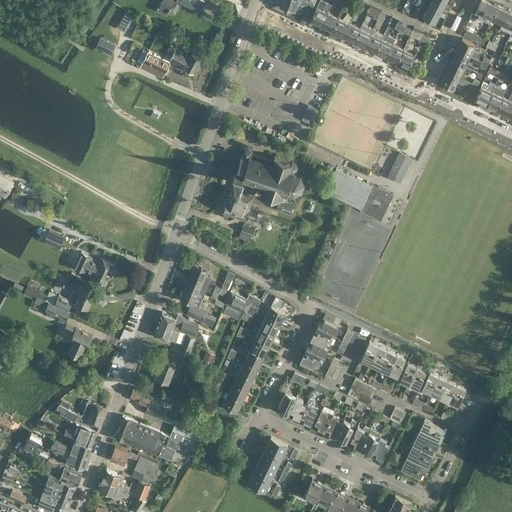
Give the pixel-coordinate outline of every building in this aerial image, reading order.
[(162,0),(161,3),(159,2),(156,8),(158,9),(158,10),(166,14),(175,0),(176,0),(198,11),(203,0),(162,0)] [(304,12),(309,2),(304,0),(281,0),(281,4),(295,9),(304,12)] [(440,12),(446,2),(442,0),(431,0),(429,6),(440,12)] [(488,16),(493,4),(485,0),(481,0),(475,13),(481,15),(482,13),(488,16)] [(309,2),(304,12),(309,15),(315,4),(309,2)] [(328,12),(332,4),(327,2),(323,9),(317,6),(311,18),(322,24),(328,12)] [(499,21),(504,9),(493,4),(488,16),(499,21)] [(435,23),(440,12),(429,6),(423,16),(435,23)] [(507,32),(511,22),(511,12),(504,9),(499,21),(503,23),(500,28),(507,32)] [(333,29),(339,17),(328,12),(322,24),(333,29)] [(350,22),(353,16),(348,14),(343,19),(339,17),(333,29),(344,34),(350,22)] [(355,40),(361,27),(350,22),(344,34),(355,40)] [(365,45),(373,28),(363,23),(361,27),(355,40),(365,45)] [(376,50),(382,38),(384,34),(373,28),(365,45),(376,50)] [(421,40),(424,34),(413,29),(410,35),(421,40)] [(480,43),(483,38),(465,29),(463,35),(480,43)] [(167,35),(161,31),(158,36),(165,39),(167,35)] [(393,43),(395,38),(388,35),(386,40),(382,38),(376,50),(387,55),(393,43)] [(104,49),(112,52),(115,44),(100,38),(96,48),(103,51),(104,49)] [(470,55),(475,44),(463,38),(457,49),(470,55)] [(409,66),(415,53),(411,52),(414,46),(407,42),(404,48),(398,61),(409,66)] [(398,61),(404,48),(393,43),(387,55),(398,61)] [(190,57),(170,45),(164,56),(194,72),(201,59),(192,54),(190,57)] [(465,66),(470,55),(457,49),(452,60),(465,66)] [(162,77),(169,62),(148,52),(141,67),(162,77)] [(459,76),(465,66),(452,60),(447,70),(459,76)] [(473,83),(459,76),(447,70),(442,81),(454,87),(457,81),(471,87),(468,94),(473,96),(478,86),(473,83)] [(486,103),(495,85),(496,83),(490,80),(487,88),(481,85),(475,98),(486,103)] [(497,108),(503,96),(504,93),(499,90),(500,88),(495,85),(486,103),(497,108)] [(508,114),(511,104),(511,92),(508,99),(503,96),(497,108),(508,114)] [(273,159),(251,152),(252,150),(245,148),(242,155),(241,155),(236,171),(234,170),(230,180),(238,183),(237,185),(254,191),(256,186),(262,188),(261,192),(279,198),(276,207),(290,212),(293,202),(288,200),(291,192),(293,193),(294,194),(295,194),(295,193),(297,191),(300,189),(301,190),(302,190),(301,188),(302,185),(303,182),(305,182),(305,181),(303,181),(302,178),(301,175),(302,174),(301,173),(300,174),(294,172),(294,170),(296,169),(297,166),(296,162),(275,155),(273,159)] [(400,182),(411,157),(399,152),(387,176),(400,182)] [(379,189),(336,168),(325,191),(359,207),(358,210),(367,214),(369,212),(382,218),(395,191),(382,184),(379,189)] [(0,193),(5,196),(14,182),(0,174),(0,193)] [(254,191),(237,185),(236,187),(233,186),(228,200),(226,199),(226,201),(224,202),(223,206),(224,207),(223,209),(225,209),(223,214),(224,216),(229,218),(232,217),(233,212),(246,217),(253,219),(256,210),(250,208),(248,207),(254,191)] [(243,225),(240,232),(252,235),(254,228),(243,225)] [(60,249),(66,236),(49,228),(43,241),(60,249)] [(81,251),(74,266),(85,271),(86,269),(93,273),(91,277),(105,283),(108,277),(110,278),(111,277),(114,272),(113,270),(111,270),(115,264),(100,257),(97,263),(90,260),(92,256),(81,251)] [(202,266),(203,263),(196,260),(195,263),(190,274),(209,282),(211,277),(205,274),(207,268),(202,266)] [(204,294),(209,282),(190,274),(185,285),(204,294)] [(227,289),(227,288),(231,279),(226,276),(221,287),(227,289)] [(37,289),(28,285),(24,292),(33,297),(37,289)] [(199,306),(202,299),(204,294),(185,285),(180,297),(193,302),(193,303),(191,302),(186,314),(202,320),(207,309),(199,306)] [(73,291),(69,300),(72,301),(75,302),(87,308),(93,296),(86,293),(87,289),(79,286),(76,292),(73,291)] [(37,289),(34,295),(40,298),(43,292),(37,289)] [(231,290),(226,302),(239,308),(247,312),(249,308),(251,303),(257,306),(261,299),(249,293),(246,297),(245,297),(231,290)] [(44,312),(65,321),(70,311),(67,310),(72,301),(69,300),(59,295),(52,292),(48,301),(49,302),(44,312)] [(36,307),(44,311),(48,302),(40,298),(36,307)] [(238,318),(239,314),(241,312),(234,309),(226,305),(223,312),(238,318)] [(279,323),(285,311),(271,305),(265,316),(279,323)] [(181,324),(175,321),(176,317),(162,312),(158,323),(179,331),(184,332),(184,331),(194,335),(198,326),(183,320),(181,324)] [(334,332),(340,319),(334,317),(326,312),(321,323),(318,321),(315,328),(318,330),(332,336),(330,334),(331,330),(334,332)] [(274,334),(279,323),(265,316),(260,327),(274,334)] [(86,346),(87,345),(89,344),(90,342),(89,339),(92,334),(67,323),(65,328),(74,332),(71,339),(73,340),(68,351),(80,356),(85,346),(86,346)] [(175,341),(179,331),(158,323),(154,333),(163,337),(162,338),(168,340),(168,339),(175,341)] [(269,345),(274,334),(260,327),(255,338),(269,345)] [(347,343),(348,342),(353,332),(347,329),(342,340),(347,343)] [(332,336),(318,330),(316,334),(313,332),(310,339),(313,340),(324,346),(326,341),(329,343),(332,336)] [(354,345),(359,335),(353,332),(348,342),(354,345)] [(200,341),(201,339),(195,337),(186,333),(179,351),(189,354),(194,339),(200,341)] [(361,348),(366,338),(359,335),(354,345),(361,348)] [(264,356),(269,345),(255,338),(249,349),(264,356)] [(324,346),(313,340),(311,344),(308,343),(305,350),(307,352),(322,358),(319,357),(321,352),(324,354),(327,347),(324,346)] [(344,348),(347,343),(342,340),(339,346),(344,348)] [(371,362),(379,345),(369,341),(361,357),(371,362)] [(0,350),(9,356),(13,350),(0,342),(0,350)] [(350,355),(354,345),(348,342),(347,343),(344,348),(343,351),(350,355)] [(356,358),(361,348),(354,345),(350,355),(356,358)] [(380,366),(388,349),(379,345),(371,362),(380,366)] [(258,367),(264,356),(249,349),(244,360),(258,367)] [(388,370),(397,354),(388,349),(380,366),(388,370)] [(212,363),(215,354),(206,350),(202,359),(212,363)] [(180,367),(184,358),(164,351),(153,378),(168,383),(175,365),(180,367)] [(322,358),(307,352),(305,355),(303,354),(299,361),(313,368),(316,364),(318,365),(322,358)] [(230,367),(235,355),(229,353),(224,364),(230,367)] [(398,375),(406,358),(397,354),(388,370),(398,375)] [(336,365),(339,359),(334,356),(331,363),(336,365)] [(253,378),(258,367),(244,360),(239,371),(253,378)] [(409,383),(417,365),(408,361),(400,378),(409,383)] [(331,376),(336,366),(336,365),(331,363),(326,374),(331,376)] [(418,387),(426,370),(417,365),(409,383),(418,387)] [(336,379),(342,369),(336,366),(331,376),(336,379)] [(432,391),(439,374),(430,369),(422,386),(432,391)] [(248,388),(253,378),(239,371),(234,382),(248,388)] [(302,384),(306,377),(294,372),(291,379),(302,384)] [(441,395),(448,378),(439,374),(432,391),(441,395)] [(221,389),(225,378),(219,375),(217,379),(214,386),(221,389)] [(363,388),(366,383),(355,378),(353,383),(363,388)] [(450,399),(457,382),(448,378),(441,395),(450,399)] [(242,399),(248,388),(234,382),(228,393),(242,399)] [(459,403),(467,386),(457,382),(450,399),(459,403)] [(361,393),(363,388),(353,383),(350,388),(361,393)] [(374,393),(377,388),(366,383),(363,388),(374,393)] [(392,387),(383,383),(380,388),(389,393),(392,387)] [(133,387),(130,395),(137,398),(136,401),(147,405),(144,413),(157,418),(174,425),(169,435),(170,436),(190,448),(195,451),(199,441),(201,436),(196,434),(197,431),(190,429),(194,418),(162,405),(164,400),(174,404),(177,398),(164,393),(161,399),(160,398),(133,387)] [(359,398),(361,393),(350,388),(348,393),(359,398)] [(372,398),(374,393),(363,388),(361,393),(372,398)] [(288,414),(290,411),(295,400),(291,398),(292,395),(285,391),(278,405),(283,407),(281,410),(288,414)] [(237,411),(242,399),(228,393),(223,404),(237,411)] [(369,403),(372,398),(361,393),(359,398),(369,403)] [(299,419),(300,416),(305,405),(302,403),(303,400),(296,397),(295,400),(290,411),(294,413),(292,416),(299,419)] [(64,416),(65,416),(74,421),(76,417),(87,421),(99,425),(106,407),(88,401),(83,414),(78,414),(68,409),(66,412),(64,416)] [(310,424),(317,410),(312,408),(314,405),(307,402),(305,405),(300,416),(304,418),(303,421),(310,424)] [(213,414),(216,407),(208,403),(205,411),(213,414)] [(59,404),(57,408),(61,410),(59,413),(64,416),(66,412),(68,409),(59,404)] [(403,417),(406,412),(395,406),(392,412),(403,417)] [(324,431),(326,428),(331,417),(326,415),(327,412),(321,409),(314,423),(319,425),(317,428),(324,431)] [(450,421),(453,415),(444,411),(441,417),(450,421)] [(400,422),(403,417),(392,412),(390,417),(394,419),(400,422)] [(335,436),(337,434),(342,423),(337,421),(339,417),(332,414),(331,417),(326,428),(330,430),(328,433),(335,436)] [(122,415),(114,437),(157,455),(157,454),(170,459),(174,450),(187,455),(190,448),(170,436),(169,435),(122,415)] [(208,417),(204,424),(217,430),(220,422),(221,420),(208,415),(208,417)] [(0,425),(7,429),(10,423),(0,417),(0,425)] [(346,442),(356,421),(352,419),(350,423),(343,420),(342,423),(337,434),(341,436),(339,438),(346,442)] [(440,442),(443,434),(441,433),(444,428),(424,419),(418,431),(440,442)] [(91,447),(97,431),(81,425),(78,434),(74,433),(74,432),(66,429),(64,435),(72,438),(71,439),(75,440),(91,447)] [(368,432),(370,428),(364,425),(363,429),(357,426),(350,440),(355,442),(354,445),(361,449),(362,446),(369,432),(368,432)] [(436,449),(440,442),(418,431),(413,443),(432,453),(434,448),(436,449)] [(48,459),(50,456),(48,454),(36,449),(42,438),(31,432),(23,447),(34,453),(39,455),(48,459)] [(378,440),(373,438),(375,435),(369,432),(362,446),(366,448),(364,450),(372,454),(373,451),(380,437),(379,437),(378,440)] [(285,450),(288,444),(271,436),(268,442),(285,450)] [(382,459),(389,445),(385,443),(386,440),(380,437),(373,451),(377,453),(376,456),(382,459)] [(72,447),(67,445),(67,444),(53,439),(51,447),(86,460),(91,447),(75,440),(72,447)] [(282,456),(285,450),(268,442),(265,448),(282,456)] [(428,466),(432,459),(430,458),(432,453),(413,443),(407,455),(428,466)] [(114,445),(110,457),(124,463),(127,456),(136,460),(138,455),(114,445)] [(84,468),(86,460),(51,447),(56,454),(69,458),(68,461),(73,463),(73,464),(84,468)] [(279,462),(282,456),(265,448),(262,453),(279,462)] [(107,469),(103,479),(145,496),(150,484),(149,483),(152,477),(153,478),(160,460),(140,451),(138,454),(140,455),(134,470),(131,476),(139,479),(137,484),(131,481),(129,486),(126,484),(124,484),(125,481),(120,479),(121,475),(107,469)] [(277,467),(279,462),(262,453),(260,459),(277,467)] [(425,473),(428,466),(407,455),(401,468),(420,477),(423,472),(425,473)] [(274,473),(277,467),(260,459),(257,465),(274,473)] [(57,465),(48,460),(44,468),(54,472),(59,474),(62,466),(58,464),(57,465)] [(271,478),(274,473),(257,465),(254,470),(271,478)] [(9,469),(20,474),(21,471),(11,466),(10,466),(9,469)] [(77,485),(82,473),(64,466),(60,478),(77,485)] [(268,484),(271,478),(254,470),(252,476),(268,484)] [(74,493),(76,486),(62,480),(56,477),(49,474),(46,482),(74,493)] [(266,490),(268,484),(252,476),(249,482),(266,490)] [(103,479),(99,488),(114,494),(119,496),(120,493),(126,495),(128,492),(133,494),(133,493),(145,497),(145,496),(103,479)] [(316,500),(323,484),(311,479),(304,495),(316,500)] [(71,500),(74,493),(46,482),(43,489),(71,500)] [(327,505),(335,489),(323,484),(316,500),(327,505)] [(275,496),(278,492),(279,489),(275,487),(274,490),(270,495),(275,496)] [(68,508),(71,500),(43,489),(40,497),(68,508)] [(339,511),(346,495),(335,489),(327,505),(339,511)] [(23,504),(26,497),(12,490),(8,497),(23,504)] [(403,511),(405,511),(411,501),(396,494),(390,506),(403,511)] [(341,511),(351,511),(357,500),(346,495),(339,511),(341,511)] [(58,511),(66,511),(68,508),(40,497),(37,503),(51,508),(50,509),(58,511)] [(141,511),(143,509),(141,508),(146,501),(139,497),(128,511),(141,511)] [(366,511),(369,506),(357,500),(351,511),(366,511)] [(0,501),(0,510),(3,511),(32,511),(28,511),(22,509),(6,503),(0,501)]
